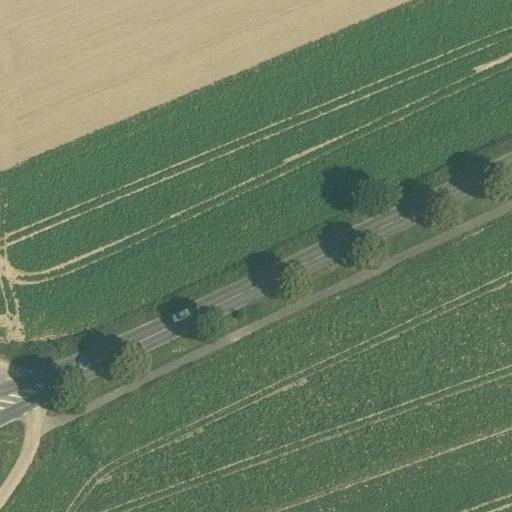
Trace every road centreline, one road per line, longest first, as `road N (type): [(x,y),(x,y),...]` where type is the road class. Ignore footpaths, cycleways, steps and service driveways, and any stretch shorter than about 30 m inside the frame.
road 1 (tertiary): [(511,172),(0,408)]
road 2 (track): [(0,505),(41,431),(27,382),(0,371)]
